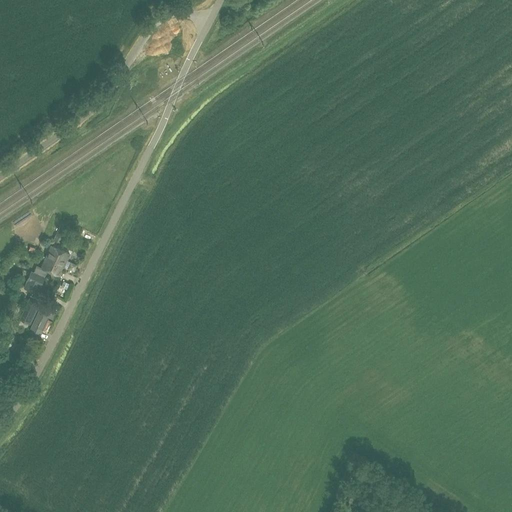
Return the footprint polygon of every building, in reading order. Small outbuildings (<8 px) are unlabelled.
[(53,240),(58,242),(61,234),(57,232),(53,240)] [(51,245),(41,267),(37,265),(33,272),(31,271),(27,280),(40,286),(44,277),(47,271),(59,276),(69,253),(51,245)] [(71,262),(68,268),(75,271),(78,265),(71,262)] [(61,286),(67,289),(69,283),(63,281),(61,286)] [(30,323),(40,302),(30,297),(20,317),(30,323)] [(38,338),(52,308),(42,304),(29,334),(38,338)]
